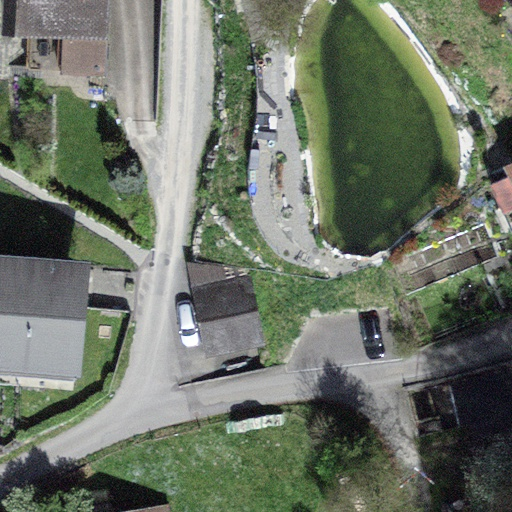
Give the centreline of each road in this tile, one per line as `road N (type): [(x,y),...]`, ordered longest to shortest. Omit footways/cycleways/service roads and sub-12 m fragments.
road 1 (residential): [(125,421),(180,169),(186,0)]
road 2 (residential): [(125,421),(511,356)]
road 3 (track): [(377,379),(426,511)]
road 4 (residential): [(0,482),(125,421)]
